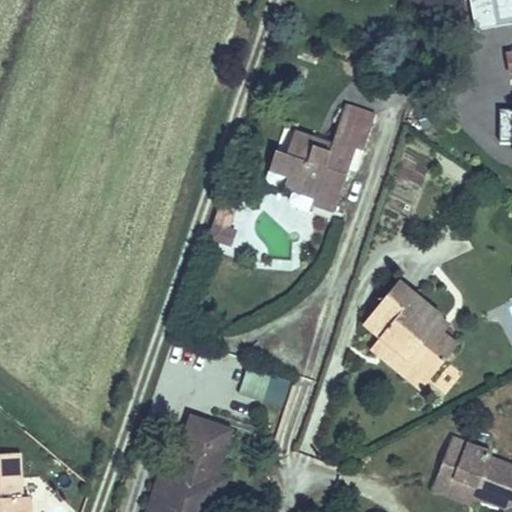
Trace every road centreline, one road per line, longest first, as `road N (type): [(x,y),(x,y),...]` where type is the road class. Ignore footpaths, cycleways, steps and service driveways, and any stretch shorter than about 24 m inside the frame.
road 1 (track): [(94,511),(266,6)]
road 2 (unknown): [(304,479),(416,169)]
